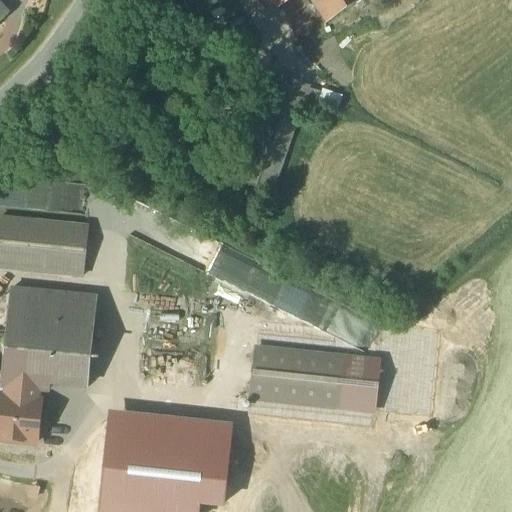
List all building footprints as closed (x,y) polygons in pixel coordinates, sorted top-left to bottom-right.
[(181,36),(187,27),(189,19),(188,11),(184,3),(181,0),(145,0),(143,2),(138,11),(138,22),(142,33),(150,40),(161,44),(172,42),(181,36)] [(225,0),(202,0),(212,13),(239,54),(254,44),(225,0)] [(292,0),(270,0),(277,10),(292,0)] [(362,0),(309,0),(325,24),(362,0)] [(229,61),(239,54),(212,13),(201,20),(229,61)] [(308,88),(277,78),(239,191),(269,201),(302,104),(308,88)] [(232,80),(217,79),(215,111),(231,112),(232,80)] [(83,228),(0,218),(0,266),(78,275),(83,228)] [(97,300),(11,291),(3,366),(18,367),(18,371),(39,373),(38,383),(49,384),(88,388),(97,300)] [(343,360),(255,350),(249,400),(337,410),(343,360)] [(18,367),(3,366),(1,387),(7,388),(6,400),(0,398),(0,440),(36,445),(41,404),(36,403),(38,390),(48,391),(49,384),(38,383),(39,373),(18,371),(18,367)] [(247,456),(136,428),(127,463),(238,491),(247,456)]
